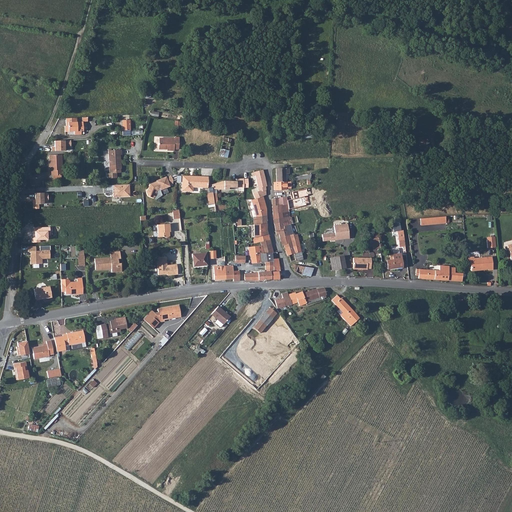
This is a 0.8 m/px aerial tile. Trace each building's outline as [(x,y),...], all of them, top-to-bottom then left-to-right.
[(65,119),(65,123),(67,123),(67,126),(64,126),(64,132),(73,132),(74,135),(81,134),(80,131),(83,131),(82,122),(76,122),(76,118),(65,119)] [(164,149),(164,148),(167,148),(167,149),(167,150),(174,151),(174,149),(179,149),(179,137),(174,137),(174,139),(158,138),(158,139),(158,149),(164,149)] [(84,156),(89,157),(90,142),(83,141),(82,147),(85,147),(84,156)] [(219,155),(227,157),(231,143),(222,141),(219,155)] [(109,161),(119,160),(118,155),(121,155),(121,150),(108,150),(109,161)] [(61,154),(49,155),(50,170),(52,170),(52,175),(53,175),(61,175),(62,175),(61,154)] [(109,161),(109,171),(114,171),(114,173),(117,173),(121,173),(121,169),(121,160),(119,160),(109,161)] [(276,181),(285,181),(285,173),(288,172),(288,167),(276,168),(276,181)] [(253,175),(255,174),(256,178),(264,176),(263,169),(257,171),(252,172),(253,175)] [(148,196),(149,196),(153,198),(154,197),(156,196),(157,193),(156,191),(157,190),(159,189),(160,190),(169,186),(169,185),(172,183),(172,181),(172,180),(168,182),(166,177),(165,176),(156,180),(156,181),(150,183),(147,192),(148,196)] [(185,176),(184,190),(181,190),(192,191),(192,187),(207,187),(207,176),(192,176),(192,177),(189,177),(189,176),(185,176)] [(254,188),(255,192),(265,190),(265,186),(266,186),(264,176),(256,178),(256,179),(258,187),(254,188)] [(212,184),(212,188),(213,188),(214,188),(214,187),(215,187),(215,189),(224,189),(224,187),(234,187),(234,181),(223,181),(222,181),(215,183),(212,184)] [(273,181),(274,189),(282,188),(286,188),(285,186),(285,181),(276,181),(273,181)] [(129,185),(112,185),(113,197),(129,196),(129,185)] [(253,193),(254,198),(262,195),(266,194),(265,190),(255,192),(253,193)] [(39,204),(47,204),(47,193),(34,194),(34,204),(32,204),(32,209),(39,209),(39,204)] [(255,217),(266,215),(266,209),(262,195),(254,198),(254,199),(252,200),(250,200),(255,217)] [(272,205),(272,212),(280,212),(280,204),(278,204),(272,205)] [(272,212),(273,218),(286,218),(289,217),(287,204),(280,204),(280,212),(272,212)] [(253,217),(253,224),(266,223),(266,215),(255,217),(253,217)] [(431,217),(431,224),(446,223),(445,216),(431,217)] [(273,218),(274,223),(281,222),(282,223),(283,224),(284,228),(285,228),(291,227),(290,224),(288,225),(286,218),(273,218)] [(274,223),(276,234),(279,234),(280,238),(287,235),(285,228),(284,228),(283,224),(282,223),(281,222),(274,223)] [(349,239),(347,224),(333,225),(335,233),(322,235),(324,242),(349,239)] [(157,225),(158,237),(164,237),(166,238),(169,237),(169,232),(167,232),(167,229),(169,229),(169,225),(157,225)] [(254,231),(254,238),(268,234),(267,230),(267,229),(254,231)] [(396,231),(398,247),(404,246),(402,230),(396,231)] [(289,235),(290,240),(291,242),(296,240),(298,240),(297,235),(295,235),(294,233),(293,234),(289,235)] [(253,238),(253,243),(260,241),(269,238),(268,234),(254,238),(253,238)] [(280,238),(282,245),(284,245),(291,242),(290,240),(289,235),(287,235),(280,238)] [(487,240),(487,248),(496,247),(495,236),(491,237),(491,240),(487,240)] [(369,247),(373,246),(373,249),(380,248),(379,237),(368,238),(369,247)] [(260,241),(260,244),(263,253),(273,252),(269,238),(260,241)] [(284,245),(285,249),(298,245),(299,245),(298,240),(296,240),(291,242),(284,245)] [(248,247),(248,252),(249,255),(254,254),(259,254),(263,253),(260,244),(248,247)] [(285,249),(287,256),(289,255),(300,251),(299,247),(299,245),(298,245),(285,249)] [(49,258),(49,250),(29,251),(30,264),(42,264),(41,259),(49,258)] [(95,269),(111,268),(112,272),(122,272),(121,266),(117,266),(117,264),(118,264),(118,259),(121,259),(120,251),(110,252),(110,257),(95,258),(95,269)] [(259,254),(260,262),(264,262),(273,261),(272,259),(278,259),(276,251),(273,252),(263,253),(259,254)] [(289,255),(289,257),(290,260),(291,262),(295,261),(302,259),(300,251),(289,255)] [(192,254),(193,267),(206,265),(205,253),(192,254)] [(249,255),(253,263),(260,262),(259,254),(254,254),(249,255)] [(387,261),(388,270),(403,268),(401,259),(401,254),(400,254),(393,255),(392,255),(393,260),(387,261)] [(330,258),(332,270),(345,268),(343,255),(330,258)] [(157,258),(158,275),(164,275),(165,273),(167,273),(167,274),(168,276),(177,275),(177,265),(167,266),(166,257),(157,258)] [(474,260),(483,260),(483,269),(488,268),(488,270),(493,270),(492,257),(474,258),(474,260)] [(365,258),(354,258),(353,269),(362,269),(362,268),(366,268),(365,258)] [(271,280),(279,279),(278,275),(281,274),(280,271),(278,259),(272,259),(273,261),(274,273),(271,274),(271,280)] [(474,260),(474,264),(471,264),(472,271),(483,270),(483,269),(483,260),(474,260)] [(244,273),(245,279),(245,280),(258,281),(271,280),(271,274),(274,273),(273,261),(264,262),(266,271),(244,273)] [(225,266),(225,279),(233,278),(233,281),(239,281),(238,271),(233,271),(232,265),(225,266)] [(291,266),(292,269),(295,271),(298,274),(301,275),(302,275),(309,277),(313,268),(306,267),(298,265),(294,265),(291,266)] [(214,280),(225,279),(225,266),(213,266),(214,280)] [(416,273),(419,273),(418,278),(461,281),(462,274),(454,273),(455,268),(448,267),(449,266),(440,266),(439,271),(416,270),(416,273)] [(67,279),(68,292),(73,292),(73,293),(83,293),(82,277),(77,277),(77,281),(69,281),(69,280),(67,279)] [(34,289),(36,300),(51,297),(49,286),(34,289)] [(302,293),(305,302),(308,301),(309,303),(313,302),(312,300),(315,298),(316,301),(324,298),(323,296),(326,295),(326,294),(324,288),(316,289),(302,293)] [(288,295),(291,304),(298,302),(299,306),(306,303),(305,302),(302,293),(302,291),(296,293),(295,292),(288,295)] [(287,292),(281,294),(282,299),(275,300),(277,308),(281,307),(288,305),(288,306),(289,306),(289,305),(291,304),(288,295),(287,292)] [(331,301),(334,304),(336,302),(341,298),(337,295),(331,301)] [(334,304),(343,312),(340,315),(347,322),(349,320),(351,322),(353,324),(359,318),(355,313),(350,307),(341,298),(336,302),(334,304)] [(222,324),(229,316),(218,306),(211,314),(216,319),(214,322),(220,327),(222,324)] [(141,320),(148,327),(165,308),(156,309),(157,313),(152,313),(150,311),(141,320)] [(148,327),(151,329),(158,322),(163,321),(163,320),(164,319),(172,310),(167,308),(165,308),(148,327)] [(266,312),(273,318),(274,319),(278,315),(270,308),(266,312)] [(164,319),(179,317),(178,314),(172,310),(164,319)] [(266,312),(256,323),(263,329),(264,328),(273,318),(266,312)] [(99,325),(101,338),(107,337),(106,334),(116,332),(116,330),(126,328),(124,317),(116,318),(116,320),(109,321),(109,323),(99,325)] [(62,336),(53,337),(56,351),(64,349),(64,345),(68,344),(68,345),(84,342),(82,330),(66,333),(66,334),(62,335),(62,336)] [(139,332),(124,346),(129,350),(143,336),(139,332)] [(26,341),(16,343),(19,356),(29,354),(26,341)] [(34,360),(48,357),(48,356),(53,355),(50,341),(45,342),(46,346),(32,348),(34,360)] [(16,381),(28,378),(25,362),(13,364),(16,381)] [(399,365),(392,372),(402,383),(404,381),(407,377),(408,376),(399,365)] [(46,371),(47,378),(60,376),(59,370),(59,369),(46,371)]
